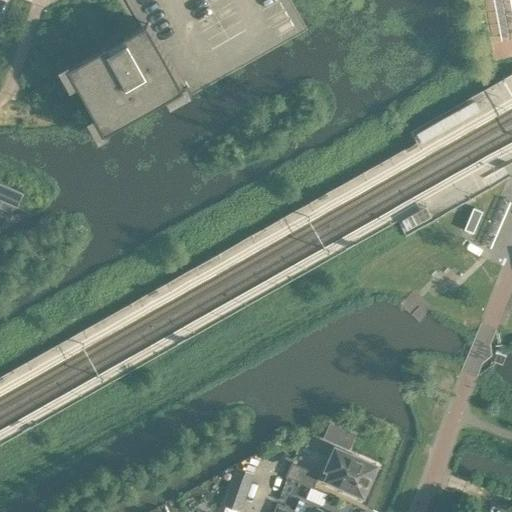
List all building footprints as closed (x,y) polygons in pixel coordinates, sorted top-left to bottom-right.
[(165,99),(163,96),(177,88),(145,31),(77,69),(95,101),(91,104),(96,114),(89,118),(100,139),(110,134),(108,130),(165,99)] [(0,182),(0,202),(1,200),(16,206),(22,192),(0,182)] [(483,211),(474,207),(465,229),(474,233),(483,211)] [(331,422),(324,437),(349,448),(356,433),(331,422)] [(376,465),(337,448),(328,468),(331,470),(328,478),(359,492),(359,494),(365,497),(373,476),(371,475),(376,465)] [(292,463),(287,476),(313,487),(319,474),(292,463)] [(238,467),(231,486),(246,491),(253,473),(238,467)] [(243,493),(233,489),(227,503),(238,507),(243,493)] [(326,511),(318,508),(318,509),(315,507),(312,507),(309,508),(306,511),(305,511),(297,511),(278,503),(274,511),(326,511)]
